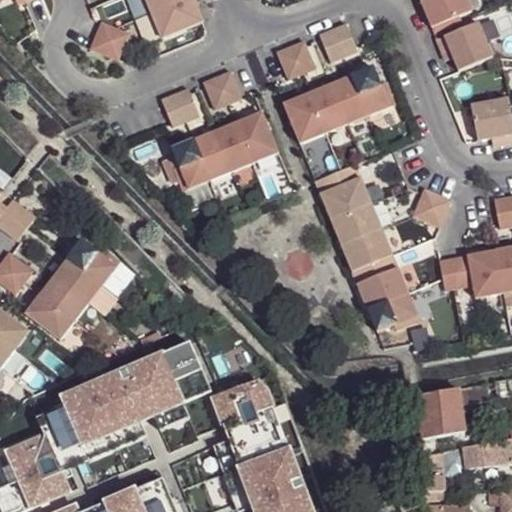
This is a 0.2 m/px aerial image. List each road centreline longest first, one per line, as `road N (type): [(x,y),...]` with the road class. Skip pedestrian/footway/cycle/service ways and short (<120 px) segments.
road 1 (residential): [(247,40),(109,97),(72,94),(54,54),(71,0)]
road 2 (residential): [(392,0),(456,159),(485,174),(511,170)]
